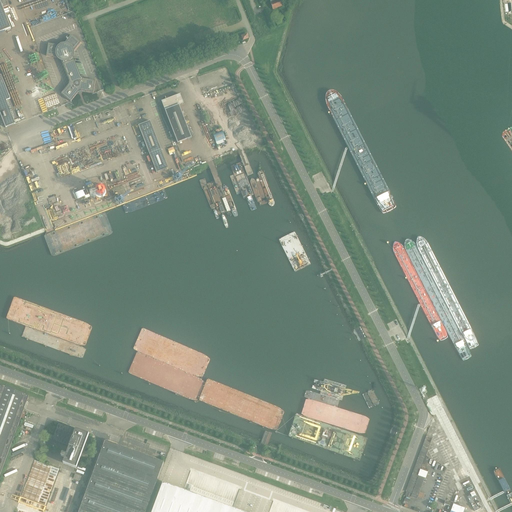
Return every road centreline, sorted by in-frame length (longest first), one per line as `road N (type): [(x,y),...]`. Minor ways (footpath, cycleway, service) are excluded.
road 1 (unclassified): [(390,511),(424,414),(243,58),(224,55),(28,131)]
road 2 (unclassified): [(385,511),(0,370)]
